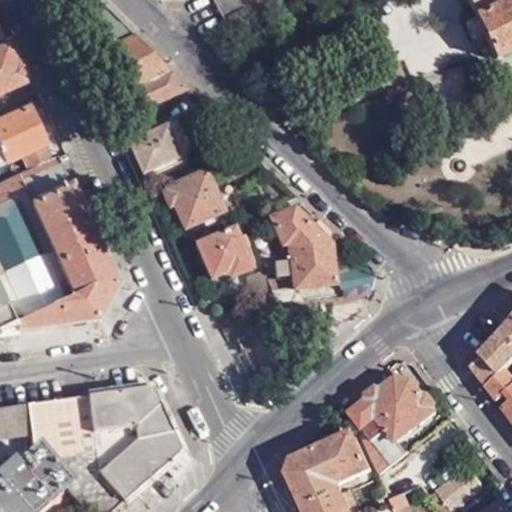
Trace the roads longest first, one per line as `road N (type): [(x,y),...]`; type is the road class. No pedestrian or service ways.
road 1 (tertiary): [(442,303),(404,253),(134,8)]
road 2 (tertiary): [(24,0),(187,347)]
road 3 (tertiary): [(412,318),(351,358),(245,468)]
road 4 (residential): [(0,370),(187,347)]
road 5 (residential): [(511,462),(412,318)]
road 6 (tertiary): [(187,347),(245,468)]
